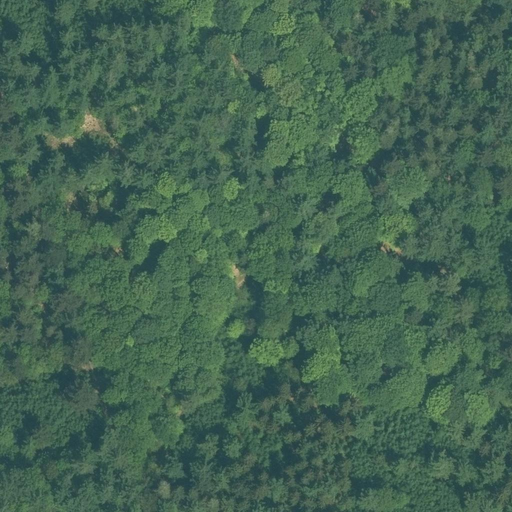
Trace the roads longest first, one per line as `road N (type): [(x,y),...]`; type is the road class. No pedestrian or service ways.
road 1 (track): [(511,130),(375,228),(237,284),(199,359),(144,511)]
road 2 (track): [(140,511),(0,99)]
